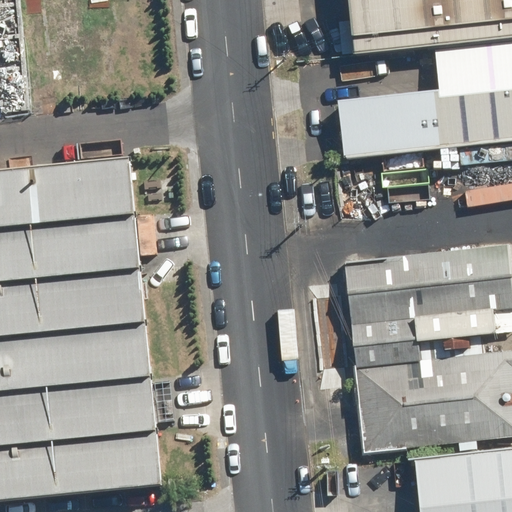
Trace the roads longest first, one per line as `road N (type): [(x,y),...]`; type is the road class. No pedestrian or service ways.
road 1 (unclassified): [(272,511),(222,0)]
road 2 (unknown): [(243,217),(511,203)]
